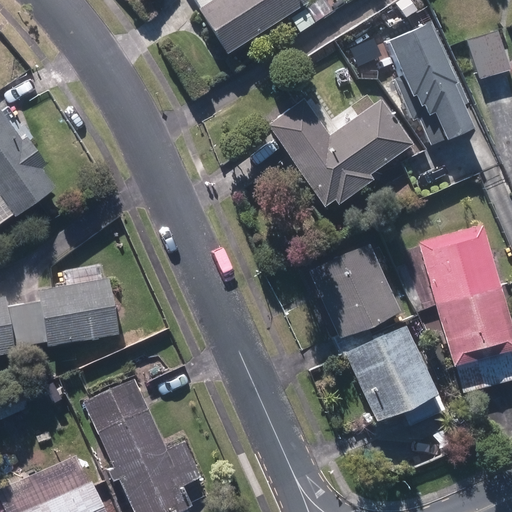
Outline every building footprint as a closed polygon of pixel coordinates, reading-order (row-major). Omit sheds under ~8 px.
[(199,0),(231,50),(311,1),(310,0),(199,0)] [(458,80),(429,20),(390,39),(406,73),(396,78),(415,118),(421,115),(434,142),(475,122),(455,82),(458,80)] [(508,73),(498,28),(469,35),(478,79),(508,73)] [(307,96),(271,121),(327,203),(338,195),(341,199),(374,177),(371,173),(414,143),(383,99),(333,133),(307,96)] [(1,105),(0,105),(0,185),(19,212),(57,185),(44,166),(49,162),(31,136),(26,139),(1,105)] [(417,199),(487,167),(469,129),(400,161),(417,199)] [(511,346),(511,314),(485,222),(420,241),(456,363),(459,362),(466,389),(511,375),(511,346),(511,347),(511,346)] [(401,306),(371,242),(312,270),(343,334),(401,306)] [(0,294),(0,351),(17,349),(17,346),(50,340),(50,343),(122,331),(112,275),(41,287),(43,300),(10,306),(8,293),(0,294)] [(407,323),(350,349),(380,416),(437,390),(407,323)] [(135,376),(86,399),(138,511),(168,511),(194,500),(185,481),(201,474),(185,439),(169,447),(135,376)] [(15,511),(110,511),(95,477),(15,511)]
